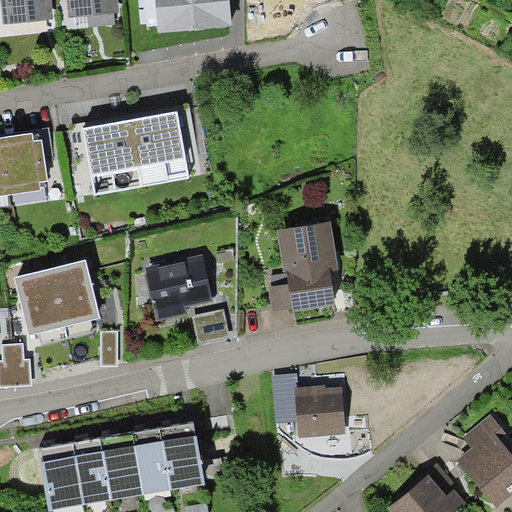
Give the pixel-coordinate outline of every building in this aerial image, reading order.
[(0,0),(3,24),(54,18),(52,0),(0,0)] [(66,0),(69,17),(74,17),(87,16),(114,13),(119,12),(117,0),(66,0)] [(157,25),(155,0),(145,0),(147,26),(157,25)] [(155,0),(157,25),(158,33),(232,27),(229,0),(155,0)] [(115,24),(114,13),(87,16),(88,27),(115,24)] [(75,28),(88,27),(87,16),(74,17),(75,28)] [(130,119),(142,187),(189,178),(177,111),(153,115),(130,119)] [(95,195),(142,187),(130,119),(107,123),(83,128),(95,195)] [(1,137),(10,195),(41,190),(40,182),(48,181),(42,139),(34,140),(33,132),(18,135),(1,137)] [(0,196),(10,195),(1,137),(0,137),(0,196)] [(331,221),(277,229),(284,273),(271,276),(272,286),(269,286),(273,311),(293,308),(293,311),(336,304),(331,277),(340,275),(331,221)] [(203,255),(145,267),(157,321),(187,314),(186,307),(193,305),(213,301),(203,255)] [(50,268),(64,326),(91,320),(100,317),(93,288),(86,259),(50,268)] [(38,333),(64,326),(50,268),(15,277),(22,305),(29,335),(38,333)] [(224,309),(192,315),(198,344),(230,337),(224,309)] [(94,331),(91,320),(64,326),(68,338),(94,331)] [(41,345),(68,338),(64,326),(38,333),(41,345)] [(118,330),(101,330),(100,366),(118,366),(118,330)] [(0,360),(0,387),(32,386),(30,358),(25,359),(24,343),(1,344),(2,361),(0,360)] [(297,373),(271,375),(276,423),(297,421),(294,387),(298,387),(297,373)] [(298,387),(294,387),(297,421),(298,437),(346,434),(343,387),(325,388),(325,385),(311,386),(298,387)] [(511,439),(491,414),(463,437),(472,447),(457,460),(497,507),(511,494),(511,453),(510,452),(511,450),(511,439)] [(175,426),(160,428),(171,490),(206,484),(197,435),(196,435),(194,422),(175,426)] [(171,490),(160,428),(147,431),(132,433),(143,494),(171,490)] [(143,494),(132,433),(116,436),(101,439),(111,500),(143,494)] [(111,500),(101,439),(86,441),(73,444),(83,505),(111,500)] [(83,505),(73,444),(56,446),(40,449),(43,462),(41,463),(49,511),(83,505)] [(412,488),(388,508),(391,511),(455,511),(466,503),(454,489),(457,486),(437,463),(426,472),(428,474),(412,488)] [(208,511),(207,503),(185,507),(186,511),(208,511)]
